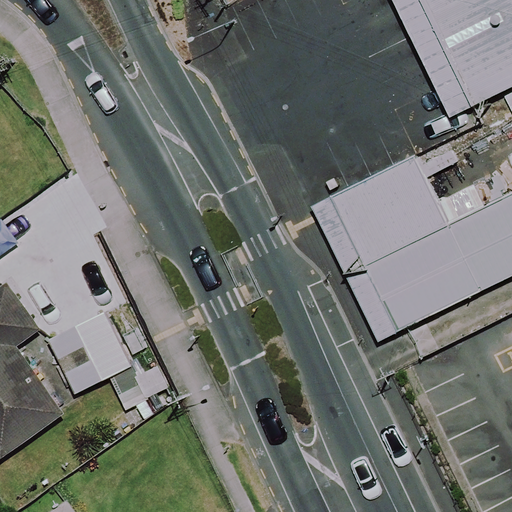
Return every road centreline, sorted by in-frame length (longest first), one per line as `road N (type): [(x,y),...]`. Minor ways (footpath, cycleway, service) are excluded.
road 1 (secondary): [(344,511),(160,131)]
road 2 (secondary): [(160,131),(42,0)]
road 3 (secondary): [(118,0),(149,68),(160,131)]
